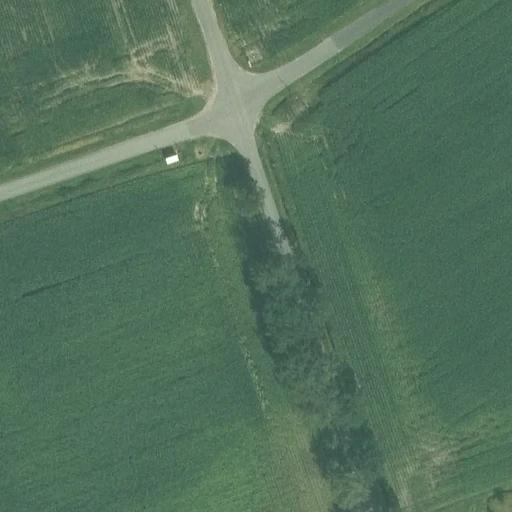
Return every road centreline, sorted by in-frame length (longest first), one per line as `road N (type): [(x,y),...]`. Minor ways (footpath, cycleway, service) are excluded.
road 1 (unclassified): [(373,511),(234,119)]
road 2 (unclassified): [(234,119),(0,200)]
road 3 (unclassified): [(405,0),(234,119)]
road 4 (unclassified): [(234,119),(196,0)]
